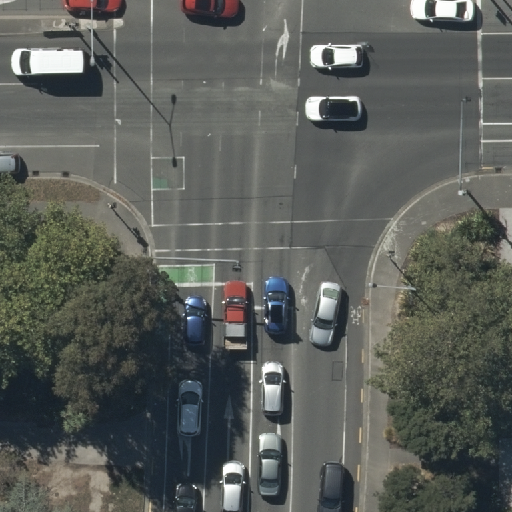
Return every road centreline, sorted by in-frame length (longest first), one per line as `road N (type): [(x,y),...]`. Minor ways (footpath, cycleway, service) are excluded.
road 1 (secondary): [(263,511),(268,84)]
road 2 (trunk): [(268,84),(0,87)]
road 3 (trunk): [(511,81),(268,84)]
